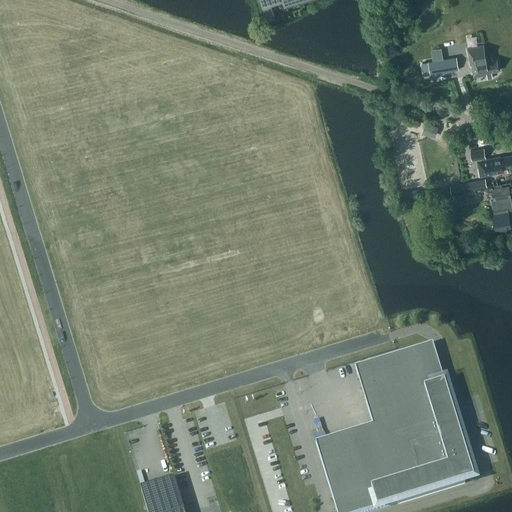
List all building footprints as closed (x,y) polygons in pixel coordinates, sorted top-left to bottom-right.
[(258,0),(265,23),(276,19),(272,6),(281,3),(283,8),(309,0),(258,0)] [(468,47),(474,80),(486,78),(487,81),(492,80),(491,75),(498,73),(496,63),(492,64),(490,57),(486,57),(484,44),(468,47)] [(430,74),(431,77),(459,72),(457,60),(429,65),(430,74)] [(422,133),(434,138),(438,126),(426,122),(422,133)] [(468,152),(470,161),(484,159),(482,149),(468,152)] [(511,156),(501,158),(501,156),(476,160),(480,177),(504,172),(503,169),(511,167),(511,156)] [(468,182),(470,190),(487,187),(485,179),(468,182)] [(494,200),(511,197),(509,186),(492,189),(494,200)] [(409,190),(398,192),(400,201),(411,200),(409,190)] [(511,214),(510,215),(508,208),(493,211),(496,226),(503,225),(504,230),(511,228),(511,214)] [(465,484),(461,473),(472,470),(451,402),(450,402),(433,345),(355,369),(373,426),(315,444),(336,511),(369,511),(397,504),(397,505),(465,484)] [(147,511),(184,511),(174,479),(140,490),(147,511)]
